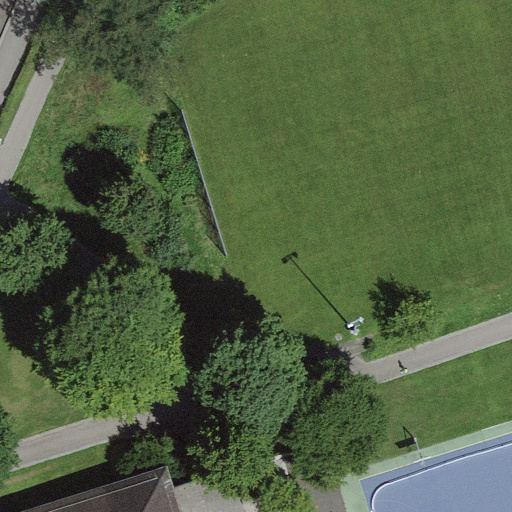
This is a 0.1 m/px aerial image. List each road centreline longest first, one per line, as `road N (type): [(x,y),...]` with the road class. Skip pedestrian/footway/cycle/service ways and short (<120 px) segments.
road 1 (track): [(0,464),(183,406),(210,413),(291,398),(511,326)]
road 2 (track): [(0,212),(25,218),(108,277),(147,330),(183,406)]
road 3 (track): [(0,179),(50,69),(93,0)]
